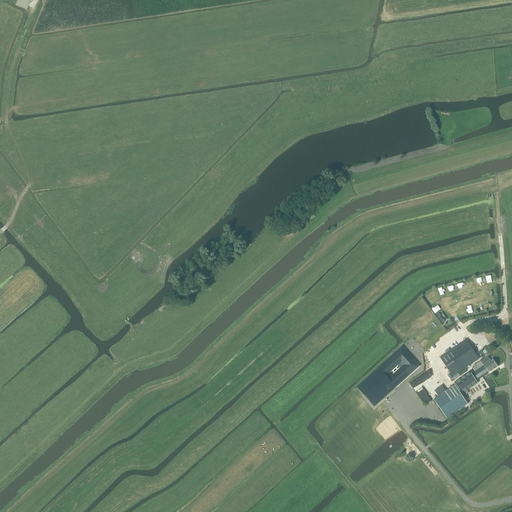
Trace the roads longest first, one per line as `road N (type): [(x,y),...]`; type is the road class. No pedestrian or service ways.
road 1 (track): [(7,121),(12,64),(37,0)]
road 2 (track): [(499,175),(504,282),(490,280)]
